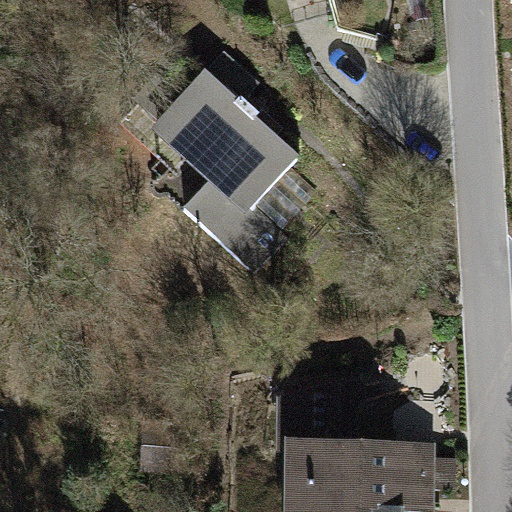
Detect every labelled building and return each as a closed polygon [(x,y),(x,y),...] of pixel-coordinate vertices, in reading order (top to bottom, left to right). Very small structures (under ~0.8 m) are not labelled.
[(259,84),(225,53),(159,126),(216,178),(186,211),(251,270),(284,233),(283,232),(256,208),(291,169),(299,160),(260,124),(264,121),(243,102),(259,84)] [(319,194),(291,169),(256,208),(283,232),(319,194)] [(343,453),(342,381),(284,398),(285,454),(343,453)] [(179,428),(148,426),(146,468),(177,469),(179,428)] [(429,498),(430,446),(363,445),(363,456),(309,456),(309,511),(296,511),(295,511),(417,511),(418,510),(413,510),(413,498),(429,498)]
